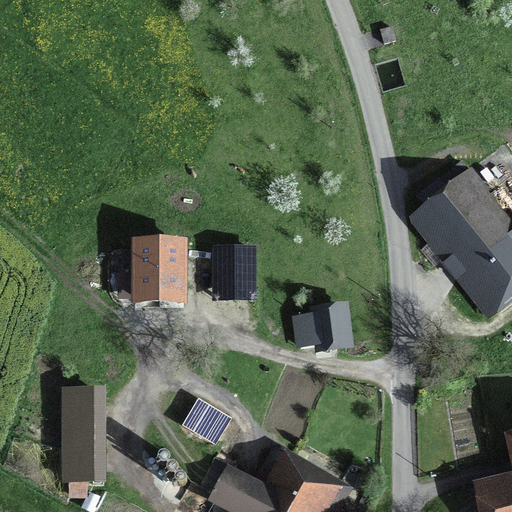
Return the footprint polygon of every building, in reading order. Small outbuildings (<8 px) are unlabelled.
[(395,41),(392,28),(380,31),(382,37),(384,44),(395,41)] [(511,224),(461,163),(419,197),(429,210),(424,214),(492,299),(511,282),(511,224)] [(212,244),(136,244),(136,247),(134,247),(134,300),(212,300),(212,244)] [(340,298),(295,304),(300,346),(324,343),(345,341),(340,298)] [(70,479),(70,495),(86,495),(86,479),(102,479),(101,394),(67,394),(67,479),(70,479)] [(230,422),(209,406),(194,427),(214,442),(230,422)] [(511,511),(511,441),(511,442),(511,445),(511,481),(481,489),(486,511),(511,511)] [(166,465),(168,464),(169,462),(170,460),(170,458),(169,456),(167,454),(165,453),(162,454),(160,455),(158,457),(157,459),(158,462),(159,464),(161,465),(163,466),(166,465)] [(231,475),(216,501),(235,511),(323,511),(335,493),(271,457),(254,487),(231,475)] [(176,475),(178,473),(179,471),(178,468),(177,466),(176,465),(173,464),(171,464),(168,465),(167,467),(166,470),(166,472),(168,474),(169,476),(172,476),(174,476),(176,475)] [(174,479),(174,481),(175,484),(177,486),(179,486),(182,486),(184,485),(186,483),(187,481),(186,478),(185,476),(183,475),(180,474),(178,474),(176,476),(175,477),(174,479)]
